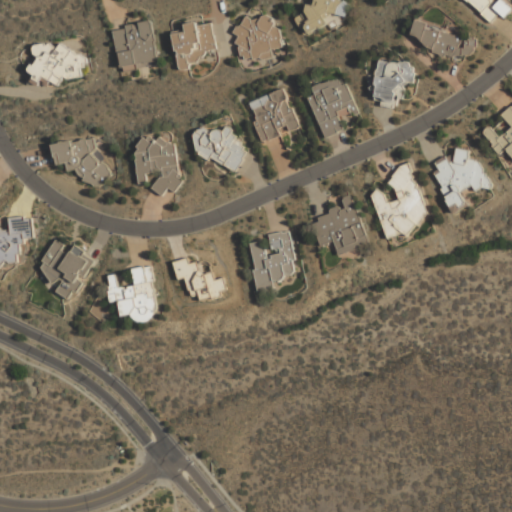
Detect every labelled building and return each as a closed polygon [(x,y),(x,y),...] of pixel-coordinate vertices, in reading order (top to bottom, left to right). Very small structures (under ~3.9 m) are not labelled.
[(347,17),(349,0),(313,0),(313,5),(308,4),(306,16),(300,15),(299,26),(326,30),(328,14),(347,17)] [(467,0),(492,23),(500,14),(505,18),(511,11),(511,1),(510,0),(467,0)] [(273,58),(273,48),(282,48),(282,28),(273,28),(273,18),(244,18),(244,27),(238,27),(238,58),(273,58)] [(159,61),(153,21),(115,27),(121,67),(159,61)] [(185,32),(174,34),(180,69),(201,65),(199,55),(218,52),(213,21),(184,26),(185,32)] [(474,59),(480,39),(416,22),(411,42),(474,59)] [(35,49),(35,59),(32,59),(34,83),(86,79),(83,45),(35,49)] [(413,61),(375,62),(376,99),(403,98),(403,84),(414,84),(413,61)] [(349,83),(341,85),(339,78),(314,86),(316,93),(310,95),(325,138),(346,131),(342,119),(359,113),(349,83)] [(286,88),(248,103),(264,143),(302,128),(286,88)] [(511,106),(502,113),(511,128),(500,137),(492,126),(484,131),(501,156),(509,151),(511,155),(511,106)] [(238,171),(248,151),(241,147),(245,139),(226,129),(223,135),(204,125),(192,149),(238,171)] [(54,144),(57,164),(67,163),(69,172),(80,170),(83,186),(112,181),(108,161),(98,162),(94,137),(54,144)] [(179,140),(138,140),(138,183),(148,183),(148,171),(163,171),(163,179),(154,179),(154,192),(179,192),(179,140)] [(436,171),(452,214),(470,207),(466,196),(491,186),(480,158),(473,161),(468,148),(436,160),(440,170),(436,171)] [(388,237),(431,223),(412,167),(390,174),(398,199),(389,202),(384,190),(373,194),(388,237)] [(354,196),(344,199),(347,207),(313,219),(322,247),(335,242),(339,255),(370,244),(354,196)] [(0,267),(3,260),(11,264),(16,263),(21,253),(20,248),(25,238),(34,238),(33,220),(24,216),(9,217),(10,229),(0,230),(0,267)] [(258,291),(276,288),(275,279),(298,275),(292,231),(270,234),(273,254),(267,255),(265,241),(252,243),(258,291)] [(95,262),(58,239),(39,270),(62,284),(58,292),(72,300),(95,262)] [(151,267),(133,269),(135,285),(120,287),(118,275),(108,277),(111,303),(121,301),(124,320),(157,316),(151,267)]
